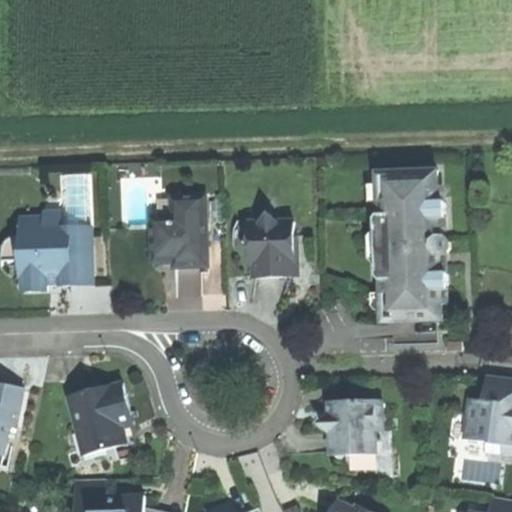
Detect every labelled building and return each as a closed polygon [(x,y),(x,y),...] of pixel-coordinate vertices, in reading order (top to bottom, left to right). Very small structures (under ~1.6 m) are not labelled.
[(444,309),(449,309),(449,257),(452,253),(452,249),(452,245),(447,240),(446,189),(439,189),(439,174),(415,174),(415,185),(387,185),(388,219),(379,219),(376,222),(376,234),(381,234),(381,269),(377,269),(377,281),(380,284),(391,284),(391,316),(420,316),(420,326),(444,326),(444,309)] [(196,271),(208,271),(209,200),(173,199),(173,220),(173,228),(154,228),(154,258),(186,258),(186,271),(196,271)] [(276,282),(300,282),(300,261),(297,261),(297,226),(280,226),(270,218),(262,227),(251,227),(251,240),(242,248),(251,257),(252,260),(255,260),(255,268),(255,282),(276,282)] [(62,290),(94,290),(94,231),(47,231),(47,222),(22,222),(22,239),(15,239),(8,243),(3,252),(3,264),(23,264),(23,295),(36,295),(49,295),(49,282),(62,282),(62,290)] [(175,271),(186,271),(186,258),(154,258),(154,266),(175,266),(175,271)] [(447,356),(465,355),(464,344),(447,344),(447,356)] [(511,382),(489,379),(486,404),(473,402),(468,442),(489,444),(487,456),(511,458),(511,382)] [(125,387),(72,400),(82,437),(89,435),(94,455),(130,446),(124,425),(129,423),(134,422),(125,387)] [(0,457),(6,458),(12,429),(18,430),(25,393),(6,390),(0,388),(0,457)] [(384,435),(383,400),(354,401),(328,402),(328,416),(318,421),(332,437),(332,454),(340,459),(377,458),(377,435),(384,435)] [(87,457),(94,455),(89,435),(82,437),(87,457)] [(101,484),(72,484),(72,511),(140,511),(141,511),(140,500),(126,500),(102,500),(101,484)] [(511,511),(511,502),(495,500),(492,511),(511,511)]
